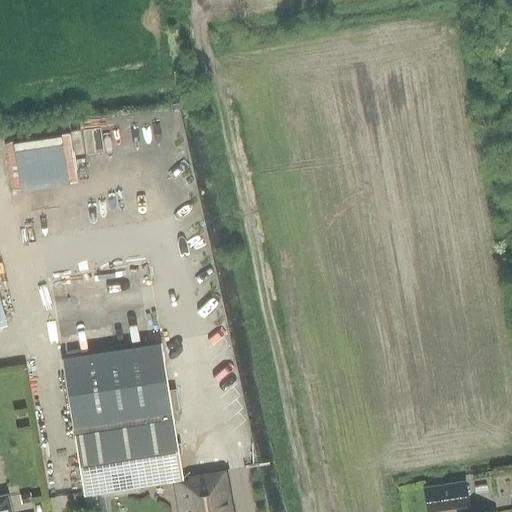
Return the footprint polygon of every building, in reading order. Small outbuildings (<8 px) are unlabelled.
[(63,251),(65,260),(97,256),(96,247),(63,251)] [(106,273),(51,283),(57,315),(112,305),(106,273)] [(111,329),(68,331),(68,341),(111,339),(111,329)] [(64,356),(86,494),(185,478),(163,340),(64,356)] [(236,511),(229,471),(189,477),(189,481),(172,484),(177,511),(236,511)] [(429,511),(469,505),(465,482),(425,488),(429,511)] [(21,495),(22,503),(32,501),(30,493),(21,495)] [(12,511),(9,495),(0,495),(0,511),(12,511)]
